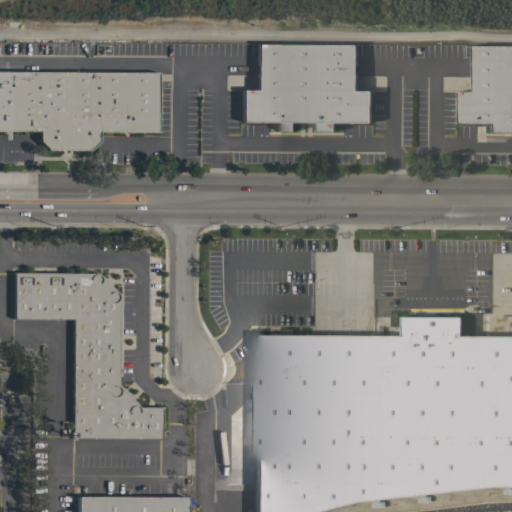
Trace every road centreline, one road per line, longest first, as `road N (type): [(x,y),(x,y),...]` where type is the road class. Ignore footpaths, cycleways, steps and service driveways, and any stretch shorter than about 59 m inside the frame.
road 1 (primary): [(511,199),(181,197)]
road 2 (primary): [(0,206),(148,207),(181,197)]
road 3 (residential): [(181,197),(181,315),(195,369)]
road 4 (primary): [(147,182),(0,181)]
